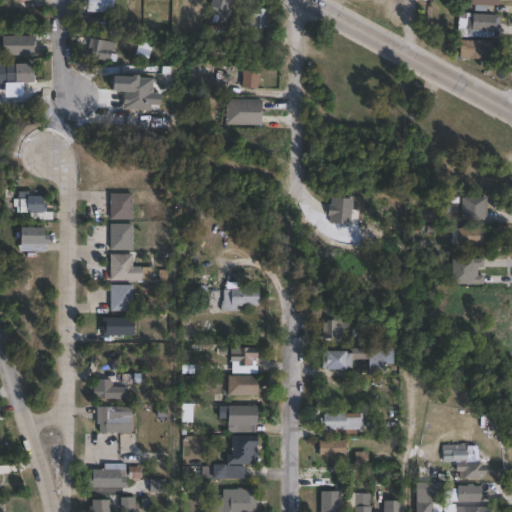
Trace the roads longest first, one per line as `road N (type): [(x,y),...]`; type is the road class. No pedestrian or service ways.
road 1 (residential): [(57,511),(68,402),(70,177),(50,156)]
road 2 (tertiary): [(511,114),(307,0)]
road 3 (residential): [(289,511),(291,336)]
road 4 (residential): [(295,168),(295,0)]
road 5 (residential): [(49,511),(0,359)]
